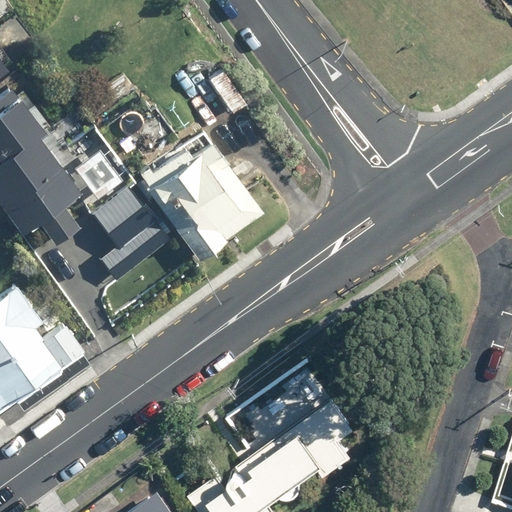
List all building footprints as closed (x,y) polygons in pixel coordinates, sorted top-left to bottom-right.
[(0,193),(25,229),(42,217),(58,240),(84,222),(68,199),(85,187),(45,131),(53,126),(27,87),(22,90),(16,81),(0,92),(0,193)] [(230,232),(268,205),(231,155),(233,154),(228,142),(218,132),(149,181),(203,255),(219,243),(231,233),(230,232)] [(146,197),(130,181),(94,208),(119,239),(101,253),(119,276),(172,234),(158,216),(146,197)] [(21,278),(0,292),(0,407),(89,345),(70,318),(52,330),(43,318),(47,315),(21,278)] [(223,467),(193,489),(209,511),(286,511),(275,496),(323,461),(329,469),(330,468),(358,448),(345,432),(360,422),(337,389),(241,458),(244,463),(230,473),(234,478),(231,479),(223,467)] [(184,511),(164,483),(123,511),(184,511)]
